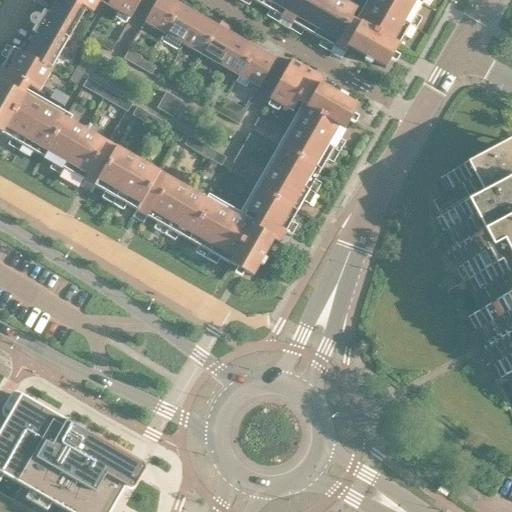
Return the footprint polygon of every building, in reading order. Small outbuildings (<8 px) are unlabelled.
[(23,55),(49,70),(84,10),(66,0),(54,0),(47,14),(41,10),(38,15),(37,15),(35,14),(32,14),(29,16),(28,17),(27,19),(27,22),(27,23),(31,27),(28,33),(34,36),(23,55)] [(66,0),(84,10),(89,13),(96,0),(108,0),(105,7),(105,8),(116,14),(127,20),(138,0),(66,0)] [(179,7),(166,0),(156,0),(143,23),(163,34),(179,7)] [(233,0),(235,1),(235,0),(247,0),(250,1),(259,6),(268,12),(274,0),(233,0)] [(290,24),(302,31),(310,36),(330,0),(274,0),(268,12),(278,18),(275,23),(286,30),(290,24)] [(354,10),(342,3),(336,0),(330,0),(310,36),(320,41),(316,47),(327,54),(339,61),(346,47),(364,58),(362,62),(369,66),(372,62),(383,69),(388,61),(392,55),(402,37),(414,16),(423,0),(371,0),(357,25),(349,20),(354,10)] [(198,17),(179,7),(163,34),(182,45),(198,17)] [(198,17),(182,45),(201,56),(219,23),(210,18),(208,23),(198,17)] [(229,28),(219,23),(201,56),(219,67),(236,39),(226,33),(229,28)] [(86,39),(87,40),(109,53),(113,45),(91,32),(86,39)] [(219,67),(237,77),(253,49),(236,39),(219,67)] [(66,122),(20,95),(26,87),(36,93),(49,70),(23,55),(10,48),(9,49),(3,59),(0,65),(0,134),(10,140),(31,153),(44,160),(66,122)] [(253,49),(237,77),(234,83),(244,89),(248,83),(258,89),(274,61),(253,49)] [(122,60),(134,67),(138,59),(139,58),(128,51),(122,60)] [(90,61),(82,56),(68,82),(76,86),(90,61)] [(154,68),(138,59),(134,67),(150,76),(154,68)] [(289,62),(267,101),(269,102),(279,108),(290,114),(296,104),(304,109),(266,175),(304,197),(313,181),(325,161),(337,140),(347,122),(351,116),(355,108),(344,101),(346,97),(339,93),(337,97),(318,86),(322,80),(289,62)] [(87,91),(91,83),(85,80),(80,88),(87,91)] [(171,88),(179,93),(184,85),(176,81),(171,88)] [(98,87),(91,83),(87,91),(93,95),(98,87)] [(184,85),(179,93),(187,97),(191,90),(184,86),(184,85)] [(104,91),(98,87),(93,95),(99,99),(104,91)] [(110,94),(104,91),(99,99),(106,102),(110,94)] [(117,98),(110,94),(106,102),(112,106),(117,98)] [(171,119),(180,103),(164,94),(155,110),(171,119)] [(123,101),(117,98),(112,106),(119,109),(123,101)] [(130,105),(123,101),(119,109),(125,113),(130,105)] [(209,110),(217,114),(221,107),(213,102),(209,110)] [(221,107),(217,114),(237,126),(241,118),(221,107)] [(130,116),(177,143),(182,135),(135,108),(130,116)] [(267,137),(268,136),(272,129),(256,120),(252,128),(267,137)] [(51,164),(72,176),(82,182),(94,189),(116,150),(84,132),(66,122),(44,160),(51,164)] [(263,145),(247,136),(247,135),(230,164),(238,168),(250,148),(258,153),(263,145)] [(218,167),(219,166),(223,159),(187,137),(182,146),(207,160),(215,165),(218,167)] [(511,199),(504,185),(511,180),(511,139),(496,148),(449,173),(465,204),(438,218),(454,248),(448,251),(465,283),(470,280),(485,308),(470,316),(479,332),(490,326),(492,331),(490,338),(493,344),(496,349),(502,350),(505,355),(494,361),(503,377),(511,372),(511,199)] [(135,212),(157,174),(135,162),(116,150),(94,189),(103,194),(125,206),(134,212),(135,212)] [(210,175),(215,165),(207,160),(202,171),(210,175)] [(235,270),(242,274),(249,278),(256,266),(260,268),(264,261),(260,259),(265,252),(271,241),(276,245),(282,234),(289,223),(301,202),(304,197),(266,175),(244,213),(254,219),(250,227),(157,174),(135,212),(146,219),(155,224),(176,236),(197,248),(218,260),(235,270)] [(0,511),(109,511),(116,501),(117,499),(121,491),(123,488),(129,478),(137,465),(137,464),(134,462),(120,454),(90,437),(89,438),(64,423),(54,417),(41,410),(28,402),(22,399),(19,397),(6,420),(4,423),(0,430),(0,511)]
